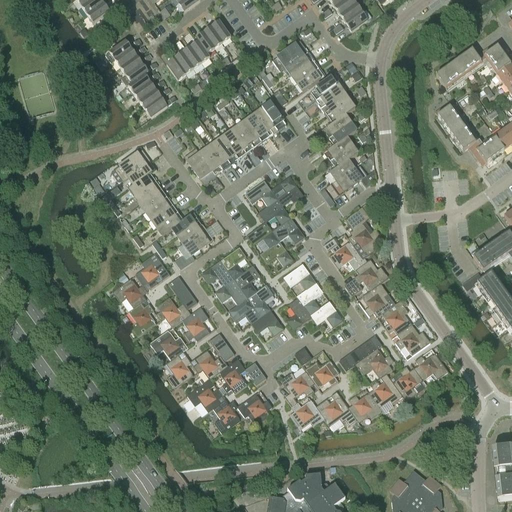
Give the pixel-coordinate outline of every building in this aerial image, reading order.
[(82,10),(95,0),(79,0),(76,2),(82,10)] [(103,6),(98,0),(95,0),(82,10),(87,18),(103,6)] [(200,3),(198,0),(186,0),(178,6),(184,14),(200,3)] [(332,0),(329,3),(334,11),(349,0),(332,0)] [(349,0),(334,11),(340,19),(356,7),(350,0),(349,0)] [(103,6),(87,18),(93,26),(109,15),(103,6)] [(361,15),(356,7),(340,19),(345,26),(361,15)] [(367,23),(361,15),(345,26),(351,35),(367,23)] [(219,24),(211,30),(222,46),(230,40),(219,24)] [(211,30),(203,36),(214,52),(222,46),(211,30)] [(207,57),(214,52),(203,36),(195,41),(197,45),(198,45),(207,57)] [(300,43),(286,53),(294,65),(308,55),(300,43)] [(109,55),(115,63),(131,52),(125,44),(109,55)] [(197,45),(190,50),(201,66),(209,60),(207,57),(198,45),(197,45)] [(480,55),(496,76),(510,66),(495,45),(480,55)] [(182,56),(193,72),(201,66),(190,50),(182,56)] [(115,63),(120,71),(136,60),(131,52),(115,63)] [(435,78),(446,92),(482,66),(472,52),(435,78)] [(280,75),(285,71),(294,65),(286,53),(272,63),(280,75)] [(285,71),(291,79),(314,63),(308,55),(294,65),(285,71)] [(186,77),(193,72),(182,56),(174,61),(186,77)] [(142,67),(136,60),(120,71),(126,79),(142,67)] [(186,77),(174,61),(166,67),(178,83),(186,77)] [(291,79),(296,87),(319,70),(314,63),(291,79)] [(496,76),(502,85),(511,78),(511,69),(510,66),(496,76)] [(148,75),(142,67),(126,79),(131,86),(132,87),(144,78),(148,75)] [(325,79),(319,70),(296,87),(302,95),(325,79)] [(309,95),(315,103),(338,87),(341,84),(335,76),(309,95)] [(128,89),(134,97),(150,85),(144,78),(132,87),(131,86),(128,89)] [(511,91),(511,78),(502,85),(508,94),(511,91)] [(248,81),(243,85),(248,91),(253,87),(248,81)] [(134,97),(139,105),(155,93),(150,85),(134,97)] [(338,87),(315,103),(320,111),(343,95),(338,87)] [(237,94),(236,93),(235,91),(230,94),(233,97),(232,97),(234,101),(239,97),(237,94)] [(273,96),(277,101),(282,97),(278,92),(273,96)] [(139,105),(145,112),(161,101),(155,93),(139,105)] [(320,111),(326,119),(349,103),(343,95),(320,111)] [(282,97),(277,101),(282,108),(287,105),(282,97)] [(219,102),(221,105),(224,108),(229,105),(226,101),(225,102),(224,101),(222,100),(219,102)] [(167,109),(161,101),(145,112),(151,121),(167,109)] [(349,103),(326,119),(332,127),(345,117),(354,110),(349,103)] [(261,111),(278,134),(282,131),(281,130),(285,127),(280,120),(283,118),(280,114),(277,116),(274,111),(270,106),(270,105),(261,111)] [(434,115),(437,118),(463,154),(477,144),(448,105),(434,115)] [(254,117),(270,140),(278,134),(261,111),(254,117)] [(270,140),(254,117),(246,122),(262,145),(270,140)] [(322,134),(327,142),(350,125),(345,117),(332,127),(322,134)] [(246,122),(238,128),(254,151),(262,145),(246,122)] [(350,125),(327,142),(333,149),(346,140),(356,133),(350,125)] [(511,127),(511,126),(502,132),(511,145),(511,127)] [(230,134),(246,157),(254,151),(238,128),(230,134)] [(168,132),(161,137),(165,142),(172,138),(168,132)] [(511,145),(502,132),(493,139),(504,153),(511,146),(511,145)] [(222,139),(239,162),(246,157),(230,134),(222,139)] [(222,139),(214,145),(231,168),(239,162),(222,139)] [(482,168),(504,153),(493,139),(472,154),(482,168)] [(323,156),(329,164),(352,148),(346,140),(333,149),(323,156)] [(214,145),(207,150),(223,173),(231,168),(214,145)] [(352,148),(329,164),(334,172),(346,164),(357,156),(352,148)] [(199,156),(205,165),(215,179),(223,173),(207,150),(199,156)] [(184,159),(194,173),(205,165),(199,156),(195,151),(184,159)] [(138,155),(128,162),(136,174),(150,164),(142,152),(138,155)] [(136,174),(128,162),(113,173),(113,177),(118,184),(122,184),(129,179),(136,174)] [(134,187),(151,175),(156,172),(150,164),(136,174),(129,179),(134,187)] [(330,187),(344,177),(352,172),(346,164),(334,172),(325,179),(330,187)] [(204,187),(215,179),(205,165),(194,173),(204,187)] [(358,167),(352,172),(344,177),(352,188),(366,178),(358,167)] [(374,173),(366,178),(372,186),(375,183),(374,173)] [(128,192),(133,199),(156,183),(151,175),(134,187),(128,192)] [(352,188),(344,177),(330,187),(338,198),(352,188)] [(289,179),(271,193),(270,193),(277,203),(277,202),(277,203),(286,196),(293,205),(303,199),(289,179)] [(133,199),(139,207),(162,191),(156,183),(133,199)] [(270,193),(271,193),(264,183),(245,197),(252,207),(261,200),(268,209),(277,203),(270,193)] [(99,198),(104,195),(99,187),(94,190),(99,198)] [(117,189),(103,199),(107,204),(121,194),(117,189)] [(139,207),(145,215),(168,199),(162,191),(139,207)] [(145,215),(150,223),(173,206),(168,199),(145,215)] [(329,199),(325,202),(330,209),(334,206),(329,199)] [(258,216),(265,225),(275,219),(281,228),(291,221),(277,203),(277,202),(277,203),(268,209),(258,216)] [(362,208),(370,218),(375,214),(367,205),(362,208)] [(150,223),(156,231),(179,214),(173,206),(150,223)] [(364,260),(365,261),(381,249),(378,246),(383,242),(376,232),(372,234),(365,224),(370,221),(362,210),(345,222),(352,233),(350,234),(353,238),(348,242),(350,244),(353,249),(353,248),(363,262),(364,260)] [(511,230),(511,211),(503,218),(511,230)] [(162,239),(173,231),(173,230),(184,222),(179,214),(156,231),(162,239)] [(178,238),(200,223),(194,215),(184,222),(173,230),(173,231),(178,238)] [(281,228),(272,234),(279,244),(288,237),(295,247),(304,240),(291,221),(281,228)] [(184,246),(191,241),(205,231),(200,223),(178,238),(184,245),(184,246)] [(263,242),(269,251),(279,244),(272,234),(265,225),(246,239),(253,248),(263,242)] [(205,231),(191,241),(200,252),(214,242),(205,231)] [(511,254),(511,240),(509,235),(473,261),(483,275),(511,254)] [(200,252),(191,241),(184,246),(184,245),(177,250),(183,258),(186,262),(191,258),(200,252)] [(327,254),(331,251),(336,247),(337,246),(333,241),(323,248),(327,254)] [(279,244),(269,251),(260,257),(267,267),(276,260),(283,270),(292,263),(279,244)] [(354,273),(355,273),(367,264),(365,261),(364,260),(363,262),(353,248),(353,249),(350,244),(340,252),(336,247),(331,251),(334,256),(329,259),(337,271),(348,264),(354,273)] [(239,250),(220,263),(234,282),(243,276),(243,275),(236,266),(246,260),(239,250)] [(143,289),(147,286),(151,291),(157,287),(153,282),(159,278),(163,283),(170,278),(154,257),(141,266),(145,271),(135,278),(142,289),(143,289)] [(183,258),(174,264),(180,272),(194,262),(191,258),(186,262),(183,258)] [(363,283),(370,293),(370,294),(380,286),(388,281),(381,270),(377,273),(369,262),(367,264),(355,273),(359,278),(354,281),(358,286),(358,287),(358,286),(363,283)] [(218,280),(224,289),(234,282),(220,263),(201,277),(208,287),(218,280)] [(306,293),(316,286),(302,267),(283,281),(290,290),(299,283),(306,292),(306,293)] [(243,276),(234,282),(247,301),(256,294),(250,285),(259,278),(252,269),(243,275),(243,276)] [(122,287),(128,282),(122,273),(115,277),(122,287)] [(476,287),(508,331),(511,336),(511,306),(490,276),(483,282),(478,276),(462,287),(466,294),(476,287)] [(168,287),(172,292),(182,285),(178,279),(168,287)] [(126,301),(133,311),(141,306),(146,303),(142,298),(147,295),(143,289),(142,289),(138,292),(130,281),(112,294),(120,305),(126,301)] [(344,288),(348,294),(358,286),(354,281),(344,288)] [(238,308),(247,301),(234,282),(224,289),(215,296),(221,305),(231,299),(237,308),(238,308)] [(172,292),(176,297),(186,290),(182,285),(172,292)] [(298,301),(310,318),(320,311),(313,302),(323,295),(316,286),(306,293),(306,292),(296,299),(298,301)] [(358,286),(348,294),(352,299),(362,292),(358,286),(358,287),(358,286)] [(370,294),(370,293),(362,299),(369,310),(364,313),(368,319),(373,315),(377,320),(382,317),(391,310),(384,300),(388,297),(380,286),(370,294)] [(247,301),(260,320),(270,313),(263,304),(273,297),(266,287),(256,294),(247,301)] [(176,297),(179,302),(189,295),(186,290),(176,297)] [(183,307),(193,300),(189,295),(179,302),(183,307)] [(193,300),(183,307),(187,313),(187,312),(197,305),(193,300)] [(173,330),(182,323),(190,317),(187,312),(187,313),(183,307),(176,311),(169,301),(157,309),(161,315),(156,318),(160,324),(165,320),(172,330),(173,330)] [(244,317),(251,327),(260,320),(247,301),(238,308),(237,308),(228,314),(235,324),(244,317)] [(293,333),(311,320),(312,320),(310,318),(298,301),(288,307),(295,317),(286,324),(293,333)] [(393,332),(397,337),(411,327),(403,317),(408,314),(400,303),(391,310),(382,317),(389,327),(384,331),(388,336),(393,332)] [(320,311),(310,318),(312,320),(311,320),(317,327),(326,321),(333,330),(343,323),(329,304),(320,311)] [(144,310),(141,306),(133,311),(129,314),(136,324),(130,329),(137,340),(156,327),(148,316),(153,313),(149,307),(144,310)] [(200,310),(190,317),(182,323),(189,333),(184,337),(189,343),(194,340),(197,344),(209,336),(201,326),(208,321),(200,310)] [(270,313),(260,320),(251,327),(258,336),(267,329),(274,339),(283,332),(270,313)] [(418,337),(411,327),(397,337),(401,343),(396,347),(399,351),(404,347),(412,358),(430,345),(422,334),(418,337)] [(164,353),(171,363),(178,358),(183,354),(180,350),(185,347),(180,340),(175,344),(168,333),(149,346),(157,357),(164,353)] [(219,336),(209,344),(213,349),(223,342),(219,336)] [(369,342),(376,352),(377,352),(382,348),(375,338),(369,342)] [(223,342),(213,349),(216,354),(227,347),(223,342)] [(364,346),(371,356),(376,352),(369,342),(364,346)] [(364,346),(359,349),(366,359),(371,356),(364,346)] [(216,354),(220,359),(230,352),(227,347),(216,354)] [(354,353),(361,363),(366,359),(359,349),(354,353)] [(294,358),(297,363),(308,356),(304,350),(294,358)] [(230,352),(220,359),(224,365),(224,364),(234,357),(230,352)] [(384,362),(377,352),(376,352),(371,356),(366,359),(361,363),(356,366),(355,367),(363,378),(373,371),(380,381),(386,376),(392,373),(388,367),(393,364),(389,358),(384,362)] [(210,382),(219,376),(228,369),(224,364),(224,365),(220,359),(214,364),(206,353),(195,362),(198,367),(194,370),(197,376),(202,372),(209,382),(210,382)] [(349,356),(356,366),(361,363),(354,353),(349,356)] [(441,353),(436,357),(441,364),(445,360),(441,353)] [(312,361),(308,356),(297,363),(301,368),(312,361)] [(351,370),(355,367),(356,366),(349,356),(344,360),(351,370)] [(419,367),(414,371),(422,383),(432,376),(437,382),(448,374),(435,356),(424,363),(421,359),(415,363),(419,367)] [(181,362),(178,358),(171,363),(166,366),(173,376),(167,381),(175,392),(193,379),(185,368),(190,365),(186,359),(181,362)] [(346,374),(351,370),(344,360),(338,364),(346,374)] [(237,362),(228,369),(219,376),(226,386),(222,389),(226,395),(231,392),(234,396),(246,388),(239,377),(245,373),(245,372),(237,362)] [(305,373),(306,374),(314,386),(318,391),(328,384),(332,388),(337,384),(334,379),(339,376),(330,364),(320,371),(315,365),(305,373)] [(254,365),(245,372),(245,373),(248,378),(258,370),(254,365)] [(248,378),(252,383),(262,375),(258,370),(248,378)] [(405,370),(390,381),(393,386),(402,399),(406,404),(427,389),(422,383),(414,371),(409,375),(405,370)] [(284,400),(291,410),(297,406),(294,401),(304,394),(307,399),(313,395),(309,390),(314,386),(306,374),(296,382),(291,375),(281,383),(279,380),(276,382),(280,387),(282,386),(289,396),(284,400)] [(266,381),(262,375),(252,383),(256,388),(266,381)] [(390,381),(386,376),(380,381),(383,385),(379,388),(376,383),(370,387),(373,392),(368,396),(379,410),(389,403),(392,407),(402,399),(393,386),(390,381)] [(202,419),(213,411),(220,406),(217,402),(222,399),(210,382),(209,382),(187,398),(202,419)] [(330,399),(333,404),(340,399),(336,394),(330,399)] [(353,407),(348,411),(353,418),(358,425),(368,418),(371,422),(382,414),(379,410),(368,396),(358,403),(355,398),(349,402),(353,407)] [(255,397),(237,409),(237,410),(244,421),(248,418),(256,428),(270,418),(267,413),(272,410),(267,404),(262,407),(255,397)] [(321,408),(317,411),(324,421),(329,429),(339,421),(342,425),(353,418),(348,411),(340,399),(333,404),(329,407),(326,402),(320,406),(321,408)] [(232,413),(237,410),(237,409),(233,404),(228,407),(225,403),(220,406),(213,411),(220,421),(214,426),(222,437),(240,424),(232,413)] [(313,429),(324,421),(317,411),(311,403),(300,410),(297,406),(291,410),(295,414),(290,418),(300,432),(310,425),(313,429)] [(511,448),(505,449),(504,450),(504,451),(491,452),(493,474),(497,473),(498,482),(494,483),(497,504),(511,502),(511,448)] [(441,511),(442,511),(442,510),(441,496),(437,493),(441,488),(429,478),(425,483),(413,473),(403,485),(399,481),(389,493),(394,497),(391,501),(391,511),(441,511)] [(341,511),(343,509),(340,505),(345,501),(334,487),(330,490),(326,486),(321,486),(320,477),(305,479),(305,482),(301,485),(299,484),(287,493),(288,494),(282,498),(282,501),(269,499),(267,511),(341,511)]
